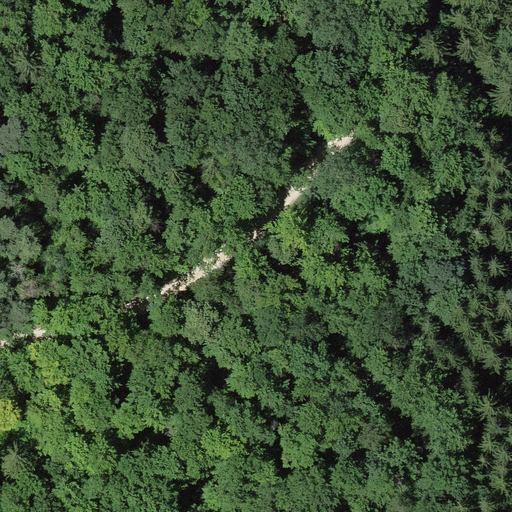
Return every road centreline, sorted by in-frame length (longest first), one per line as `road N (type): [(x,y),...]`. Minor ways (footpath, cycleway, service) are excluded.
road 1 (track): [(0,342),(116,317),(179,286),(255,229),(351,129),(408,47),(414,0)]
road 2 (trunk): [(0,171),(94,360),(148,511)]
